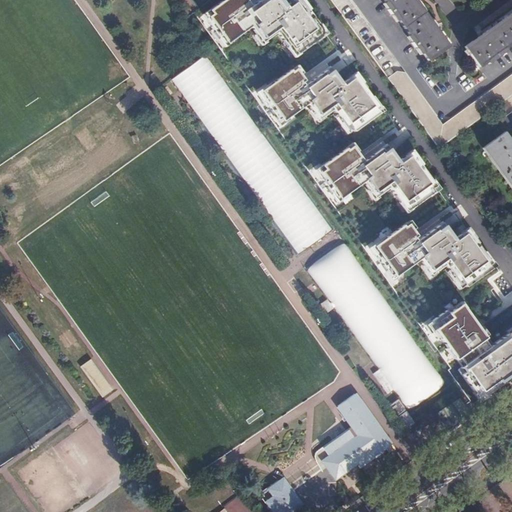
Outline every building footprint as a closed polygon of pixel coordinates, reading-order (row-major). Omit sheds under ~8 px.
[(248,0),(224,0),(205,14),(211,23),(209,24),(222,43),(224,42),(226,45),(251,28),(260,41),(263,39),(265,41),(277,33),(291,53),(295,50),(298,54),(322,37),(319,33),(322,31),(300,0),(297,0),(286,8),(281,0),(260,0),(252,5),(248,0)] [(383,0),(427,61),(447,47),(413,0),(383,0)] [(511,13),(464,48),(479,68),(511,44),(511,13)] [(291,70),(261,91),(268,100),(265,101),(279,120),(281,119),(283,123),(307,106),(317,119),(320,116),(322,118),(334,110),(348,129),(352,127),(355,131),(378,114),(375,110),(378,108),(357,78),(354,81),(352,78),(342,85),(335,76),(330,79),(325,72),(307,85),(296,69),(292,72),(291,70)] [(400,69),(387,78),(437,149),(495,108),(511,95),(511,77),(441,127),(400,69)] [(331,229),(219,73),(183,96),(297,255),(331,229)] [(511,95),(495,108),(503,119),(511,112),(511,95)] [(485,147),(511,184),(511,143),(504,133),(485,147)] [(347,148),(318,168),(324,177),(322,179),(335,198),(337,196),(339,200),(364,183),(373,196),(376,194),(378,196),(390,187),(404,207),(408,204),(411,208),(434,192),(431,188),(434,186),(413,156),(410,158),(408,155),(398,163),(391,153),(386,157),(381,150),(364,163),(352,146),(348,149),(347,148)] [(403,225),(373,245),(380,254),(377,256),(391,275),(392,273),(395,277),(419,260),(429,273),(432,271),(434,273),(445,264),(460,284),(464,281),(467,285),(490,269),(487,265),(490,263),(469,233),(466,235),(464,232),(454,240),(447,230),(442,234),(437,227),(419,240),(408,223),(404,226),(403,225)] [(459,301),(425,325),(437,341),(440,338),(455,360),(459,357),(465,366),(459,371),(480,400),(511,376),(511,330),(491,345),(459,301)] [(396,318),(361,342),(371,355),(417,417),(451,392),(396,318)] [(80,365),(100,397),(111,390),(90,358),(80,365)] [(321,458),(336,479),(360,461),(361,463),(375,458),(391,447),(354,396),(338,407),(349,422),(319,443),(326,454),(321,458)] [(263,500),(269,496),(265,489),(258,494),(263,500)] [(269,503),(275,511),(289,511),(295,508),(284,492),(269,503)]
